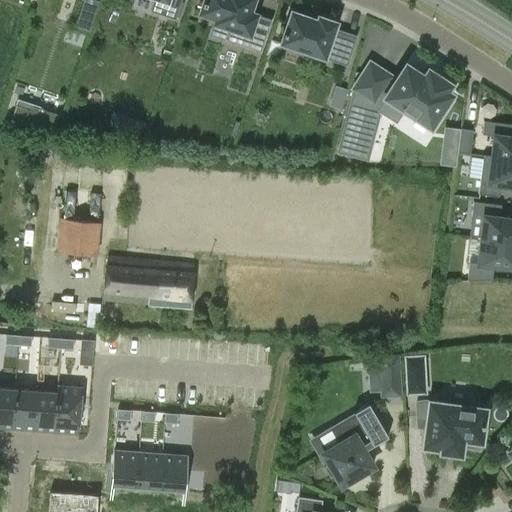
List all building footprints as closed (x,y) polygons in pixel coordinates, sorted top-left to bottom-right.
[(84,0),(77,25),(90,29),(98,4),(87,0),(84,0)] [(154,0),(151,11),(175,19),(180,0),(154,0)] [(204,0),(204,1),(203,1),(202,5),(203,5),(200,13),(216,18),(215,23),(228,27),(225,38),(260,50),(271,19),(249,12),(253,2),(248,0),(204,0)] [(340,34),(333,32),(336,22),(318,16),(317,20),(291,11),(284,31),(283,31),(282,35),(283,35),(280,43),(306,52),(306,53),(324,59),(325,56),(345,63),(354,37),(341,32),(340,34)] [(353,89),(337,152),(367,159),(380,111),(396,121),(403,110),(431,128),(452,94),(447,91),(452,84),(436,74),(434,78),(426,72),(424,76),(406,64),(394,82),(388,79),(391,76),(370,62),(353,88),(353,89)] [(335,87),(329,105),(348,110),(352,92),(335,87)] [(475,104),(463,102),(460,126),(472,128),(475,104)] [(32,106),(31,110),(15,104),(12,116),(53,130),(58,114),(43,109),(39,108),(32,106)] [(135,119),(129,135),(140,139),(145,123),(135,119)] [(511,158),(511,136),(509,136),(511,124),(495,122),(491,156),(511,158)] [(460,129),(443,127),(441,145),(458,147),(460,129)] [(511,158),(491,156),(487,182),(479,181),(478,194),(502,197),(503,185),(511,185),(511,158)] [(17,215),(28,215),(29,180),(19,179),(17,215)] [(511,240),(511,218),(499,216),(501,205),(477,202),(475,214),(483,215),(480,237),(511,240)] [(95,255),(98,221),(63,218),(60,252),(95,255)] [(511,240),(480,237),(477,263),(469,262),(467,280),(491,279),(493,265),(511,267),(511,240)] [(103,298),(190,306),(191,306),(194,263),(107,256),(103,298)] [(5,334),(4,344),(5,344),(17,345),(18,335),(5,334)] [(18,335),(17,345),(31,346),(31,336),(18,335)] [(47,337),(47,347),(60,348),(61,338),(47,337)] [(61,338),(60,348),(73,349),(74,339),(61,338)] [(81,340),(81,348),(93,349),(94,341),(81,340)] [(399,356),(378,357),(381,399),(402,398),(399,356)] [(423,356),(405,357),(407,393),(425,392),(423,356)] [(0,382),(0,427),(12,428),(15,384),(0,382)] [(15,384),(12,428),(33,430),(37,386),(15,384)] [(58,387),(55,431),(78,433),(81,387),(57,385),(56,387),(58,387)] [(37,386),(33,430),(55,431),(58,387),(56,387),(37,386)] [(416,402),(417,416),(426,417),(423,446),(440,449),(440,452),(460,454),(461,446),(476,447),(477,441),(480,442),(485,409),(464,406),(463,410),(449,408),(449,404),(424,400),(416,402)] [(326,431),(335,445),(322,453),(341,484),(344,482),(345,485),(356,479),(354,476),(372,466),(362,448),(371,442),(372,445),(387,436),(368,403),(353,412),(354,414),(326,431)] [(131,413),(118,412),(118,422),(131,423),(131,413)] [(154,414),(141,413),(141,423),(154,424),(154,414)] [(178,416),(165,415),(164,425),(177,426),(178,416)] [(135,489),(138,451),(114,450),(111,487),(135,489)] [(159,491),(162,453),(138,451),(135,489),(159,491)] [(162,453),(159,491),(183,493),(186,455),(162,453)] [(286,488),(287,491),(295,492),(297,482),(287,480),(286,488)] [(182,511),(183,502),(182,502),(110,496),(98,495),(98,494),(49,490),(47,511),(182,511)] [(319,511),(322,500),(298,497),(296,510),(302,511),(301,511),(319,511)]
